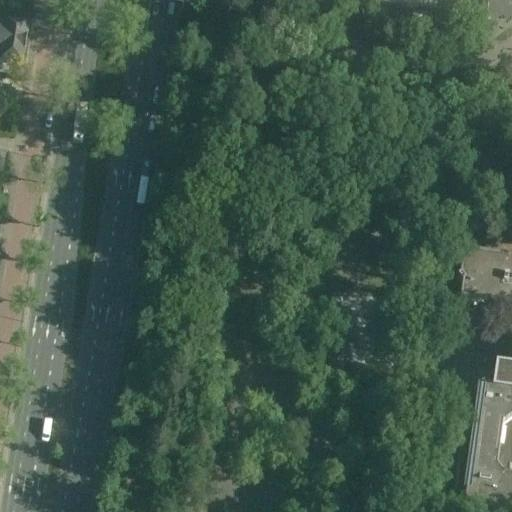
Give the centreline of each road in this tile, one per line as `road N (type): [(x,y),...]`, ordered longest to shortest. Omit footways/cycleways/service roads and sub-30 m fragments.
road 1 (primary): [(73,511),(164,0)]
road 2 (primary): [(88,31),(14,511)]
road 3 (residential): [(88,31),(42,52),(0,354)]
